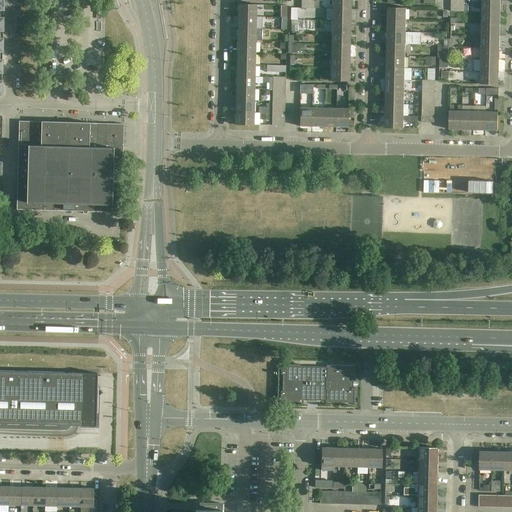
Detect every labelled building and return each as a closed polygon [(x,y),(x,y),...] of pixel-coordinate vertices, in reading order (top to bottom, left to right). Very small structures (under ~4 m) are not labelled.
[(350,0),(331,0),(332,8),(351,9),(350,0)] [(501,0),(485,0),(481,0),(482,12),(501,12),(501,0)] [(238,4),(237,17),(256,17),(256,5),(238,4)] [(388,7),(387,20),(406,20),(407,8),(388,7)] [(351,9),(332,8),(331,21),(350,21),(351,9)] [(501,12),(482,12),(481,24),(500,24),(501,12)] [(309,25),(323,25),(322,15),(309,16),(309,25)] [(256,17),(237,17),(237,28),(256,29),(256,17)] [(406,20),(387,20),(387,32),(406,32),(406,20)] [(350,21),(331,21),(331,32),(350,33),(350,21)] [(500,24),(481,24),(481,36),(500,36),(500,24)] [(256,29),(237,28),(237,41),(256,41),(256,29)] [(350,33),(331,32),(331,44),(350,45),(350,33)] [(406,32),(387,32),(387,44),(406,44),(414,45),(414,33),(406,32)] [(500,36),(481,36),(481,48),(500,48),(500,36)] [(256,41),(237,41),(236,53),(255,53),(256,41)] [(350,45),(331,44),(331,56),(350,57),(350,45)] [(406,44),(387,44),(386,56),(405,56),(406,44)] [(448,59),(448,48),(438,48),(438,58),(440,59),(448,59)] [(500,48),(481,48),(481,60),(499,60),(500,48)] [(255,53),(236,53),(236,65),(255,65),(255,53)] [(350,57),(331,56),(330,69),(349,69),(350,57)] [(405,56),(386,56),(386,68),(405,69),(405,56)] [(440,59),(439,67),(448,68),(448,59),(440,59)] [(499,60),(481,60),(480,72),(499,73),(499,60)] [(255,65),(236,65),(236,77),(255,77),(255,65)] [(405,69),(386,68),(386,80),(405,81),(405,69)] [(349,69),(330,69),(330,81),(349,81),(349,69)] [(499,73),(480,72),(480,84),(499,85),(499,73)] [(255,77),(236,77),(236,88),(254,89),(255,77)] [(294,88),(305,89),(306,80),(295,80),(294,88)] [(405,81),(386,80),(386,92),(405,93),(405,81)] [(254,89),(236,88),(235,101),(254,101),(254,89)] [(405,93),(386,92),(385,104),(404,104),(405,93)] [(254,101),(235,101),(235,112),(254,113),(254,101)] [(404,104),(385,104),(385,116),(404,116),(404,104)] [(300,107),(299,126),(312,126),(312,108),(300,107)] [(324,108),(312,108),(312,126),(324,127),(324,108)] [(336,108),(324,108),(324,127),(335,127),(336,108)] [(348,108),(336,108),(335,127),(348,127),(348,108)] [(450,111),(449,130),(461,130),(462,111),(450,111)] [(474,111),(462,111),(461,130),(474,130),(474,111)] [(486,112),(474,111),(474,130),(486,130),(486,112)] [(254,113),(235,112),(235,125),(254,125),(254,113)] [(498,112),(486,112),(486,130),(498,131),(498,112)] [(418,117),(404,116),(385,116),(385,128),(404,128),(404,121),(407,121),(407,123),(418,123),(418,117)] [(19,121),(19,130),(16,210),(83,211),(83,214),(87,214),(87,212),(121,212),(124,124),(19,121)] [(354,403),(354,366),(326,365),(326,367),(300,366),(300,365),(281,364),(281,374),(283,374),(282,391),(280,391),(280,401),(299,402),(299,400),(326,400),(326,402),(354,403)] [(0,423),(0,424),(7,424),(19,424),(26,424),(38,424),(38,425),(45,425),(45,424),(57,425),(63,425),(76,425),(88,425),(89,412),(97,412),(98,388),(95,388),(95,382),(96,374),(97,374),(97,373),(64,373),(64,372),(52,372),(27,372),(27,371),(14,371),(0,371),(0,423)] [(321,466),(333,466),(334,448),(321,447),(321,466)] [(333,466),(345,467),(346,448),(334,448),(333,466)] [(345,467),(357,467),(357,448),(346,448),(345,467)] [(357,467),(369,467),(370,448),(357,448),(357,467)] [(370,448),(369,467),(381,468),(382,449),(370,448)] [(418,448),(418,460),(437,461),(437,448),(418,448)] [(480,470),(492,470),(493,451),(480,451),(480,470)] [(492,470),(504,470),(505,452),(493,451),(492,470)] [(418,460),(418,472),(436,473),(437,461),(418,460)] [(418,472),(417,485),(436,485),(436,473),(418,472)] [(403,496),(417,496),(436,497),(436,485),(417,485),(417,492),(414,492),(414,489),(403,489),(403,496)] [(0,504),(8,505),(9,486),(0,486),(0,504)] [(8,505),(20,505),(21,486),(9,486),(8,505)] [(20,505),(33,506),(33,487),(21,486),(20,505)] [(33,506),(45,506),(45,487),(33,487),(33,506)] [(45,506),(57,506),(57,487),(45,487),(45,506)] [(57,506),(69,506),(69,488),(57,487),(57,506)] [(69,506),(81,507),(81,488),(69,488),(69,506)] [(81,488),(81,507),(93,507),(93,498),(93,488),(81,488)] [(417,496),(417,508),(436,509),(436,497),(417,496)] [(196,510),(195,511),(218,511),(222,511),(222,510),(220,510),(220,504),(222,504),(219,503),(219,504),(212,504),(212,503),(200,503),(200,504),(201,504),(201,510),(195,510),(196,510)]
